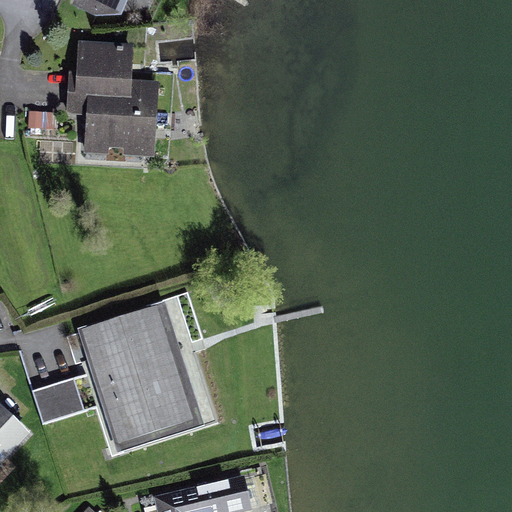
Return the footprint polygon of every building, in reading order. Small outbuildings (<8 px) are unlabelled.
[(127,0),(71,0),(70,4),(95,15),(121,13),(127,0)] [(79,49),(71,48),(67,114),(87,116),(84,157),(155,161),(159,85),(132,84),(134,49),(79,45),(79,49)] [(165,306),(78,334),(92,376),(32,395),(43,428),(102,409),(118,459),(205,431),(165,306)] [(0,409),(0,470),(30,439),(0,409)] [(245,475),(155,495),(157,505),(144,508),(145,511),(236,511),(253,508),(245,475)]
